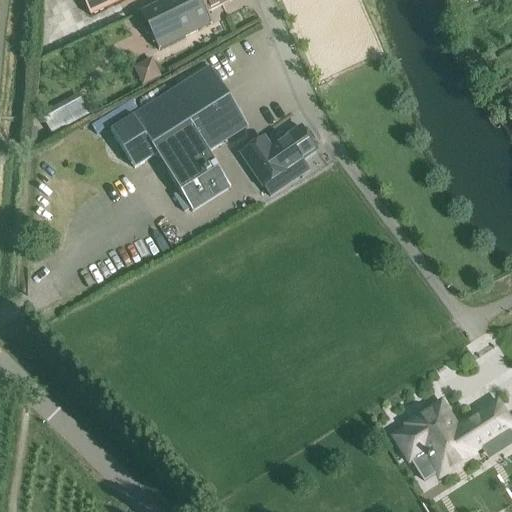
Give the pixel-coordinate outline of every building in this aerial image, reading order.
[(81,0),(90,18),(116,7),(131,0),(81,0)] [(170,0),(140,15),(158,52),(212,26),(207,15),(238,0),(170,0)] [(116,131),(110,134),(134,171),(156,157),(234,107),(211,70),(116,131)] [(82,99),(44,120),(52,136),(90,115),(82,99)] [(208,155),(248,130),(234,108),(156,157),(179,194),(173,197),(184,215),(190,211),(192,214),(230,190),(208,155)] [(107,117),(89,129),(98,142),(110,134),(116,131),(107,117)] [(258,142),(238,155),(262,191),(281,178),(302,164),(316,154),(300,130),(272,149),(268,142),(265,138),(258,142)] [(410,431),(396,440),(410,461),(410,460),(424,483),(438,475),(439,477),(479,452),(477,449),(508,429),(509,429),(496,408),(456,433),(440,408),(408,429),(410,431)]
